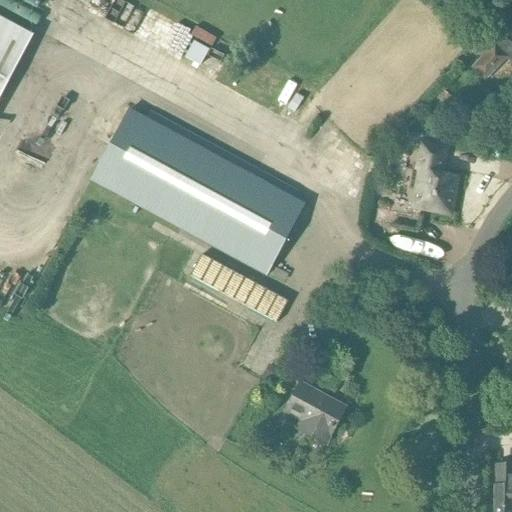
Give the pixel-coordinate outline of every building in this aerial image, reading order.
[(0,98),(34,36),(0,17),(0,98)] [(498,37),(491,30),(489,29),(483,35),(482,35),(481,35),(471,47),(479,55),(498,37)] [(218,37),(209,52),(225,62),(234,47),(218,37)] [(494,44),(471,68),(485,81),(508,57),(494,44)] [(305,205),(129,108),(89,178),(112,191),(105,203),(120,212),(128,199),(266,276),(305,205)] [(427,211),(446,214),(449,200),(453,201),(457,178),(441,175),(446,150),(421,145),(417,171),(420,172),(413,208),(427,211)] [(377,209),(372,234),(384,236),(387,223),(416,228),(418,217),(377,209)] [(191,278),(277,324),(288,303),(202,256),(191,278)] [(311,428),(307,435),(325,445),(345,409),(299,384),(284,413),(311,428)] [(281,410),(290,392),(283,389),(282,393),(267,387),(260,400),(281,410)] [(511,511),(511,465),(496,465),(496,486),(494,486),(494,511),(511,511)]
